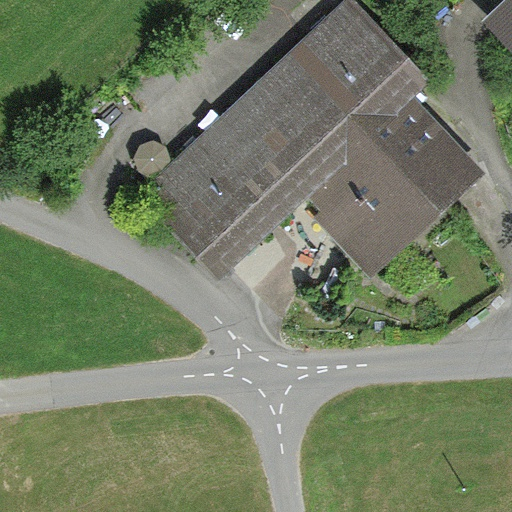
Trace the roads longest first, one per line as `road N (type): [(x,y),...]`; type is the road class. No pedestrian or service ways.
road 1 (residential): [(511,366),(260,374),(0,403)]
road 2 (track): [(286,511),(260,374),(225,336),(79,242),(0,208)]
